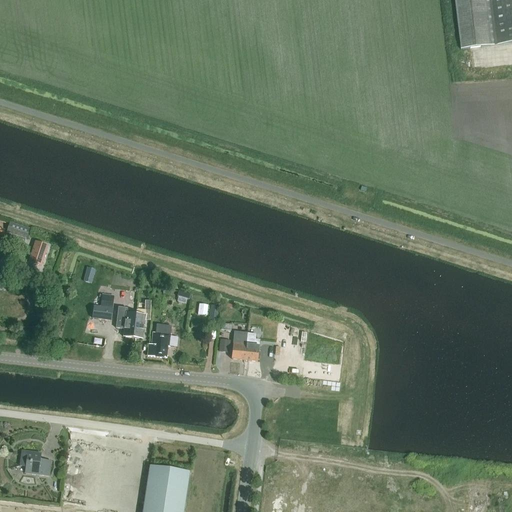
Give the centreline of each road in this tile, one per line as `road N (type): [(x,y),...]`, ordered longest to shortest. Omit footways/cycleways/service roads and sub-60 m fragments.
road 1 (unclassified): [(511,264),(0,102)]
road 2 (tertiary): [(251,447),(255,406),(240,385),(0,357)]
road 3 (unclassified): [(251,447),(0,413)]
